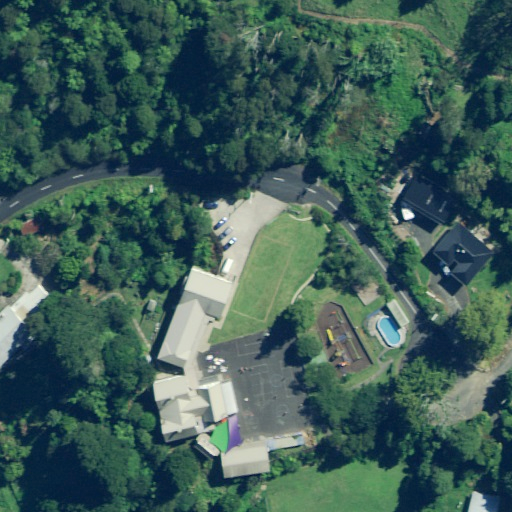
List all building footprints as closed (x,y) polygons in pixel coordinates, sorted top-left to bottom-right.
[(489,252),(456,223),(431,251),(452,269),(449,272),(462,283),(489,252)] [(239,287),(196,268),(159,355),(187,367),(210,314),(224,320),(239,287)] [(408,322),(393,299),(385,305),(401,327),(408,322)] [(0,366),(36,336),(9,305),(0,312),(0,366)] [(190,370),(150,379),(163,442),(203,433),(199,414),(224,409),(218,381),(193,386),(190,370)] [(266,436),(219,447),(226,478),(273,468),(266,436)] [(496,511),(499,499),(471,493),(466,511),(496,511)]
